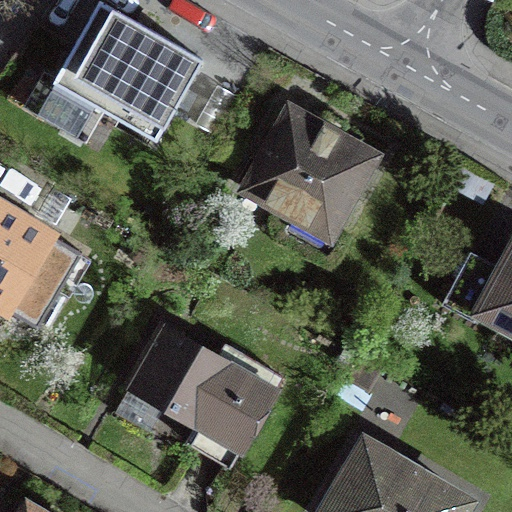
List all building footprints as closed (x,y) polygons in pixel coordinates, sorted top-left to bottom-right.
[(156,138),(201,60),(100,2),(57,79),(48,74),(29,108),(86,140),(104,109),(156,138)] [(328,234),(372,156),(291,110),(246,188),(328,234)] [(90,258),(0,204),(0,317),(6,307),(37,325),(58,291),(67,296),(90,258)] [(511,253),(503,270),(471,252),(443,303),(475,320),(480,312),(511,329),(511,253)] [(244,354),(236,367),(165,325),(129,385),(201,427),(192,443),(230,466),(282,377),(244,354)] [(358,356),(346,377),(369,390),(381,369),(358,356)] [(463,511),(470,501),(365,439),(321,511),(463,511)]
